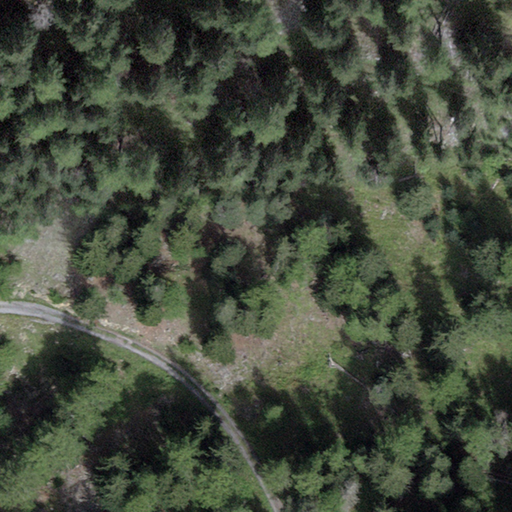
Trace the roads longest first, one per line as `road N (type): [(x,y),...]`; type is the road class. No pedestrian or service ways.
road 1 (track): [(511,104),(132,0)]
road 2 (track): [(274,511),(222,410),(157,352),(87,324),(0,309)]
